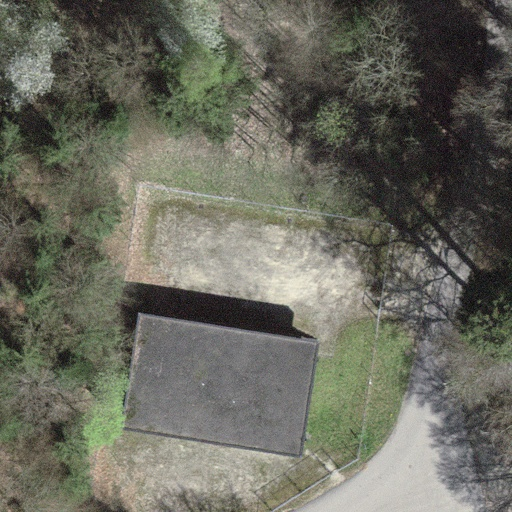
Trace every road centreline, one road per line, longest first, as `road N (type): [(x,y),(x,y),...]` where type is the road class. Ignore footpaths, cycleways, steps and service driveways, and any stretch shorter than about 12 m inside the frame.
road 1 (track): [(440,347),(505,0)]
road 2 (unclassified): [(330,511),(370,488),(408,437),(440,347)]
